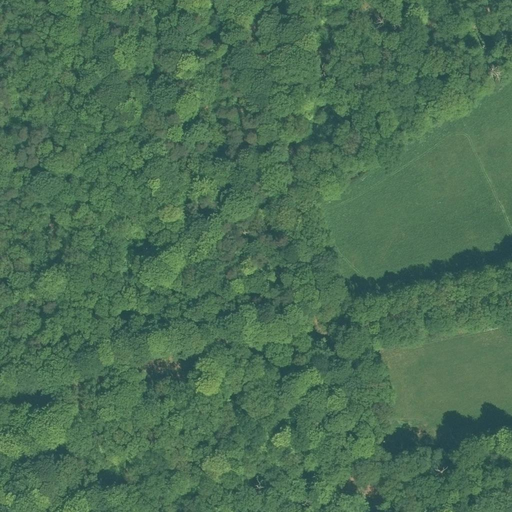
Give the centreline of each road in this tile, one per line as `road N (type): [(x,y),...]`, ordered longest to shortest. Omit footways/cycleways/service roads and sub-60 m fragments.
road 1 (tertiary): [(0,509),(405,511),(511,480)]
road 2 (track): [(331,329),(241,0)]
road 3 (track): [(0,405),(331,329)]
road 4 (track): [(370,511),(324,331)]
road 5 (track): [(331,329),(511,289)]
